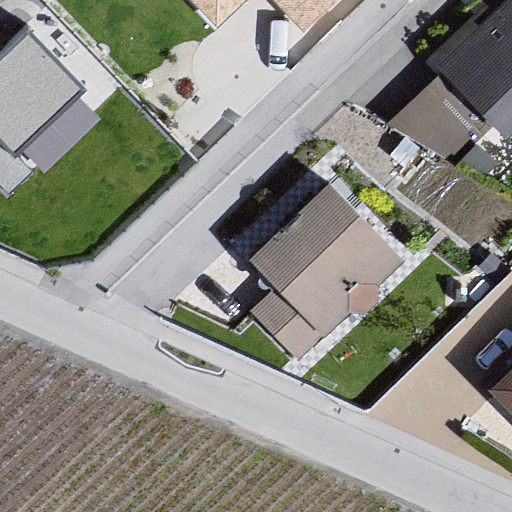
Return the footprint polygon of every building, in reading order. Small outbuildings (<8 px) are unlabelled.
[(335,0),(185,0),(215,30),(246,0),(278,0),(306,28),(335,0)] [(511,139),(511,0),(389,120),(440,172),(488,128),(505,146),(511,139)] [(89,81),(24,14),(0,37),(0,180),(9,190),(28,171),(17,150),(89,81)] [(413,270),(342,177),(249,253),(274,294),(223,335),(292,370),(413,270)] [(511,383),(501,394),(511,405),(511,383)]
